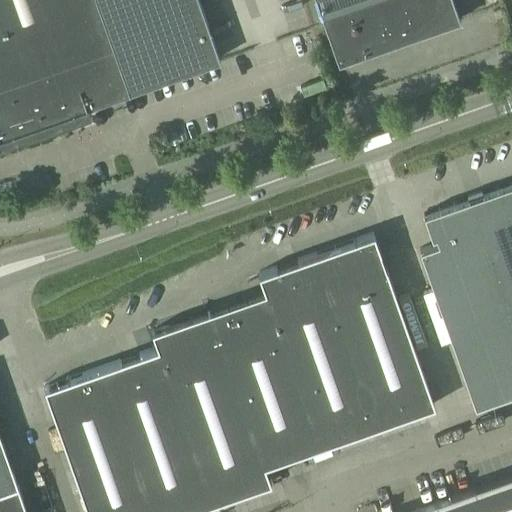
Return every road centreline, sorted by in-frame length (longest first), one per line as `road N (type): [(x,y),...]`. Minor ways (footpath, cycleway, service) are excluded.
road 1 (unclassified): [(0,272),(511,99)]
road 2 (unclassified): [(511,425),(315,498),(320,511)]
